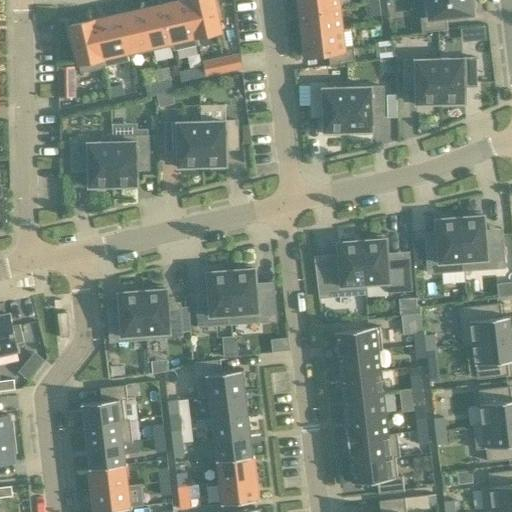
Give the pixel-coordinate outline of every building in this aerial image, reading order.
[(199,45),(197,36),(197,37),(188,0),(185,0),(164,5),(174,45),(173,46),(174,50),(199,45)] [(188,0),(197,37),(197,36),(221,31),(213,0),(188,0)] [(298,0),(299,11),(338,7),(337,0),(298,0)] [(423,0),(425,18),(421,19),(422,33),(448,30),(446,16),(473,13),(473,11),(472,11),(472,6),(475,6),(474,0),(423,0)] [(379,2),(369,3),(370,16),(380,15),(379,2)] [(141,10),(150,51),(173,46),(174,45),(164,5),(141,10)] [(338,7),(299,11),(302,33),(341,28),(339,16),(338,7)] [(127,56),(128,56),(150,51),(141,10),(118,16),(127,56)] [(127,56),(118,16),(95,21),(94,21),(104,66),(105,66),(129,61),(128,56),(127,56)] [(106,67),(105,66),(104,66),(94,21),(95,21),(95,20),(70,25),(81,73),(106,67)] [(488,24),(476,26),(477,39),(489,38),(488,24)] [(341,28),(302,33),(305,55),(328,52),(329,65),(355,62),(353,48),(343,49),(341,28)] [(378,41),(380,57),(393,56),(391,39),(378,41)] [(221,58),(203,62),(206,76),(224,72),(221,58)] [(475,58),(439,59),(440,103),(449,102),(449,105),(461,105),(461,102),(464,102),(464,82),(476,82),(475,58)] [(440,103),(439,59),(403,60),(403,84),(415,83),(416,103),(419,103),(419,106),(431,106),(431,103),(440,103)] [(194,82),(206,79),(204,68),(191,70),(194,82)] [(59,70),(59,101),(75,100),(75,69),(59,70)] [(170,79),(158,82),(158,84),(160,92),(164,91),(170,90),(172,89),(172,87),(170,81),(170,79)] [(158,82),(145,85),(146,87),(147,93),(147,95),(156,93),(160,92),(158,84),(158,82)] [(348,130),(347,87),(347,82),(310,83),(311,112),(323,111),(324,131),(327,131),(327,134),(339,134),(339,131),(348,130)] [(122,86),(110,89),(112,101),(125,98),(122,86)] [(383,86),(347,87),(348,130),(357,130),(357,133),(369,133),(369,130),(372,130),(372,110),(384,110),(383,86)] [(160,92),(156,93),(160,107),(167,105),(164,91),(160,92)] [(237,120),(201,121),(202,165),(211,165),(211,168),(224,167),(224,165),(227,165),(226,145),(238,144),(237,120)] [(202,165),(201,121),(165,122),(166,146),(177,146),(178,166),(181,166),(181,169),(194,168),(194,165),(202,165)] [(148,136),(112,137),(113,186),(122,185),(122,188),(134,188),(134,185),(137,185),(137,165),(149,165),(148,136)] [(113,186),(112,137),(71,138),(72,167),(88,166),(89,186),(92,186),(92,189),(104,189),(104,186),(113,186)] [(468,216),(462,216),(466,270),(505,267),(502,233),(486,234),(484,215),(481,215),(481,212),(468,213),(468,216)] [(466,270),(462,216),(451,217),(451,214),(438,215),(439,218),(436,218),(437,238),(425,239),(428,273),(466,270)] [(370,239),(362,240),(365,283),(366,283),(389,282),(389,291),(411,290),(409,256),(387,258),(386,238),(383,238),(383,235),(370,236),(370,239)] [(365,283),(362,240),(353,240),(353,237),(340,238),(340,241),(337,241),(339,261),(327,262),(329,296),(367,293),(366,283),(365,283)] [(231,270),(235,323),(275,320),(273,286),(256,288),(255,268),(252,268),(252,265),(239,266),(239,269),(231,270)] [(199,326),(235,323),(231,270),(222,270),(222,267),(209,268),(209,271),(207,271),(208,291),(196,292),(199,326)] [(511,281),(498,284),(500,296),(511,294),(511,281)] [(151,289),(142,290),(146,339),(182,336),(180,307),(168,308),(166,288),(163,288),(163,285),(151,286),(151,289)] [(146,339),(142,290),(134,291),(134,288),(121,289),(121,292),(118,292),(120,312),(108,313),(110,341),(146,339)] [(473,342),(511,338),(509,317),(510,317),(510,315),(501,316),(500,303),(459,308),(464,345),(473,343),(473,342)] [(67,312),(57,313),(60,337),(70,336),(67,312)] [(10,314),(0,316),(0,352),(18,349),(16,342),(22,341),(19,325),(12,326),(10,314)] [(378,349),(383,349),(380,326),(334,332),(334,333),(336,333),(338,354),(378,349)] [(423,331),(413,332),(415,345),(424,344),(423,335),(423,331)] [(425,348),(435,347),(434,334),(424,335),(425,348)] [(511,344),(511,338),(473,342),(473,343),(476,363),(474,363),(475,365),(476,365),(477,378),(508,374),(507,361),(511,360),(511,344)] [(424,344),(415,345),(416,358),(426,357),(425,348),(424,344)] [(437,360),(435,347),(425,348),(427,361),(437,360)] [(380,370),(378,349),(338,354),(341,375),(380,370)] [(206,375),(208,395),(244,391),(242,370),(243,370),(243,369),(221,372),(219,359),(194,362),(196,376),(206,375)] [(35,372),(24,363),(18,371),(28,380),(35,372)] [(343,396),(383,392),(380,370),(341,375),(343,396)] [(410,375),(412,388),(422,387),(420,374),(410,375)] [(14,379),(0,381),(2,391),(15,389),(14,379)] [(82,404),(85,425),(125,420),(125,419),(122,399),(127,399),(125,385),(100,388),(101,400),(81,403),(81,404),(82,404)] [(481,404),(483,424),(483,425),(511,422),(511,399),(510,386),(479,390),(480,403),(479,403),(479,405),(481,404)] [(422,387),(412,388),(414,401),(424,400),(422,387)] [(210,417),(247,412),(244,391),(208,395),(210,417)] [(343,396),(346,418),(386,413),(383,392),(343,396)] [(179,412),(177,399),(167,400),(169,414),(179,412)] [(250,434),(247,412),(210,417),(213,438),(250,434)] [(348,439),(397,434),(395,412),(386,413),(346,418),(347,428),(346,428),(348,439)] [(0,438),(14,437),(12,422),(9,423),(8,414),(0,414),(0,438)] [(416,419),(417,431),(427,430),(426,417),(416,419)] [(443,417),(434,418),(435,431),(445,429),(443,417)] [(125,420),(85,425),(87,447),(123,442),(123,443),(132,442),(129,419),(125,419),(125,420)] [(511,422),(483,425),(483,424),(473,426),(476,449),(486,448),(487,461),(511,458),(511,422)] [(154,439),(164,437),(163,425),(153,426),(154,439)] [(172,443),(182,442),(181,430),(171,431),(172,443)] [(427,430),(417,431),(419,444),(429,443),(427,430)] [(445,430),(435,431),(436,444),(446,443),(445,430)] [(250,434),(213,438),(216,459),(217,459),(217,460),(252,455),(250,434)] [(400,455),(397,434),(348,439),(349,451),(350,451),(351,461),(395,456),(400,455)] [(0,462),(14,461),(13,452),(16,452),(14,437),(0,438),(0,462)] [(166,450),(164,437),(154,439),(156,452),(166,450)] [(90,468),(126,464),(126,463),(125,463),(123,443),(123,442),(87,447),(90,467),(90,468)] [(184,456),(182,442),(172,443),(174,457),(184,456)] [(217,460),(219,481),(256,477),(253,455),(252,455),(217,460)] [(398,478),(395,456),(351,461),(354,482),(352,482),(352,484),(377,481),(378,493),(404,490),(402,478),(398,478)] [(88,468),(91,490),(128,485),(125,464),(126,464),(90,468),(90,467),(88,468)] [(158,469),(159,481),(169,480),(168,468),(158,469)] [(484,510),(493,509),(511,506),(511,470),(489,473),(490,486),(481,487),(484,510)] [(176,474),(177,486),(187,485),(186,472),(176,474)] [(256,477),(219,481),(222,503),(221,503),(221,504),(259,499),(256,477)] [(169,480),(159,481),(161,495),(171,493),(169,480)] [(128,485),(91,490),(93,506),(94,506),(95,511),(132,507),(131,506),(130,506),(128,485)] [(187,485),(177,486),(179,499),(189,497),(187,485)] [(11,486),(0,487),(0,497),(12,496),(11,486)] [(406,511),(406,510),(429,507),(427,495),(405,497),(379,500),(380,511),(406,511)] [(444,511),(454,511),(453,500),(443,501),(444,511)]
